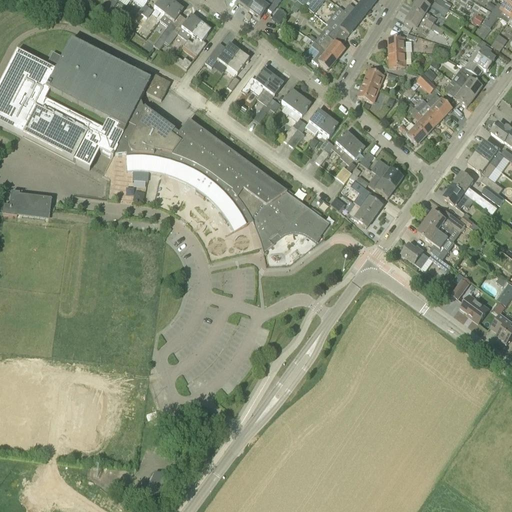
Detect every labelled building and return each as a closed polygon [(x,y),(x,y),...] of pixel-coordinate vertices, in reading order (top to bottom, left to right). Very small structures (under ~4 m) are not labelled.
[(76,6),(71,0),(64,7),(68,12),(76,6)] [(128,0),(132,2),(133,1),(133,0),(112,0),(108,6),(104,12),(108,15),(109,15),(118,2),(120,3),(121,0),(128,0)] [(142,17),(148,9),(144,6),(149,0),(133,0),(133,1),(142,8),(138,14),(142,17)] [(164,17),(173,5),(165,0),(161,0),(154,10),(159,13),(155,18),(160,22),(164,17)] [(248,12),(257,0),(239,0),(237,4),(248,12)] [(272,0),(257,0),(248,12),(259,21),(267,11),(272,15),(281,2),(277,0),(274,0),(274,1),(272,0)] [(324,0),(298,0),(297,2),(301,6),(302,6),(313,16),(326,1),(324,0)] [(363,0),(358,7),(367,14),(377,2),(374,0),(363,0)] [(436,0),(434,3),(448,12),(451,6),(446,3),(440,0),(436,0)] [(511,0),(507,0),(500,11),(502,12),(499,16),(500,16),(499,18),(508,24),(511,18),(511,0)] [(296,15),(301,6),(297,2),(290,12),(296,15)] [(411,13),(433,26),(436,22),(436,21),(430,17),(430,18),(425,15),(429,9),(418,2),(411,13)] [(444,18),(448,12),(434,3),(431,9),(439,14),(439,15),(444,18)] [(495,8),(488,3),(485,9),(491,14),(495,8)] [(173,5),(164,17),(174,24),(183,12),(173,5)] [(367,14),(358,7),(355,11),(349,6),(343,13),(339,9),(338,10),(358,26),(367,14)] [(148,9),(142,17),(143,18),(146,20),(152,12),(148,9)] [(349,38),(358,26),(338,10),(325,26),(345,42),(348,37),(349,38)] [(484,25),(490,30),(497,20),(499,18),(500,16),(499,16),(493,12),(484,25)] [(285,16),(280,13),(276,20),(281,23),(285,16)] [(444,33),(433,26),(411,13),(403,25),(414,32),(418,25),(423,28),(424,28),(430,31),(430,30),(441,37),(444,33)] [(191,37),(200,25),(190,18),(179,32),(175,30),(164,44),(169,47),(177,36),(186,43),(187,42),(190,38),(191,37)] [(481,24),(475,20),(471,25),(477,29),(481,24)] [(187,42),(186,43),(182,49),(196,59),(206,46),(201,43),(210,32),(200,25),(191,37),(190,38),(195,42),(192,46),(187,42)] [(484,25),(476,35),(483,41),(491,31),(490,30),(484,25)] [(164,44),(175,30),(170,26),(159,40),(153,48),(159,52),(164,44)] [(345,42),(325,26),(327,28),(313,45),(316,46),(336,63),(344,52),(340,49),(346,43),(345,42)] [(297,44),(301,38),(296,34),(291,39),(297,44)] [(311,42),(304,38),(302,43),(308,46),(311,42)] [(388,55),(403,55),(403,41),(387,41),(388,55)] [(498,55),(504,48),(495,42),(490,49),(498,55)] [(148,174),(149,174),(160,176),(162,176),(163,173),(166,174),(166,175),(166,176),(166,177),(167,178),(168,178),(175,181),(186,185),(196,191),(194,194),(203,200),(205,198),(213,206),(221,215),(219,216),(225,225),(228,223),(234,234),(246,227),(247,227),(247,226),(248,226),(248,225),(248,224),(247,224),(246,221),(247,221),(249,220),(252,225),(256,233),(259,241),(261,250),(262,252),(262,254),(263,256),(263,254),(273,247),(272,247),(269,242),(277,236),(280,240),(285,236),(290,235),(295,235),(299,235),(303,237),(307,239),(315,245),(329,226),(319,219),(321,217),(314,212),(312,210),(310,213),(306,210),(291,199),(293,197),(283,190),(282,192),(272,185),(263,178),(264,176),(256,169),(254,172),(235,158),(236,155),(228,149),(226,151),(216,144),(206,137),(208,135),(200,128),(198,131),(188,123),(182,131),(178,136),(174,133),(176,130),(147,109),(145,111),(143,103),(139,105),(144,95),(152,99),(161,103),(168,89),(170,86),(145,73),(142,79),(134,75),(123,70),(119,68),(93,54),(89,52),(79,47),(75,45),(70,43),(68,48),(62,59),(52,55),(45,68),(43,66),(16,53),(0,84),(0,126),(20,137),(24,139),(89,172),(99,153),(109,159),(111,160),(112,160),(114,157),(118,157),(125,156),(127,174),(133,173),(132,170),(141,170),(149,171),(148,174)] [(475,78),(476,78),(481,72),(484,74),(493,62),(491,60),(493,57),(488,53),(490,50),(481,43),(474,52),(475,53),(463,70),(461,70),(464,71),(466,72),(475,78)] [(227,70),(238,54),(228,46),(225,50),(219,45),(205,64),(211,69),(216,62),(227,70)] [(328,73),(336,63),(316,46),(313,45),(310,48),(322,58),(317,65),(328,73)] [(444,50),(434,46),(432,54),(441,57),(444,50)] [(238,54),(227,70),(236,77),(249,61),(238,54)] [(403,55),(388,55),(388,70),(404,69),(403,55)] [(182,63),(176,58),(172,63),(186,73),(191,66),(184,60),(182,63)] [(435,60),(430,66),(436,71),(441,65),(435,60)] [(472,83),(475,78),(466,72),(464,71),(461,75),(462,76),(455,86),(474,100),(481,90),(472,83)] [(263,92),(273,80),(263,72),(259,77),(254,84),(250,81),(242,91),(247,95),(254,85),(263,92)] [(416,83),(420,78),(405,72),(403,79),(415,83),(416,83)] [(429,85),(430,85),(435,79),(428,72),(422,78),(429,85)] [(362,86),(377,92),(382,79),(368,73),(362,86)] [(429,85),(422,78),(421,78),(420,78),(416,83),(417,83),(416,84),(426,93),(427,91),(431,95),(435,90),(430,85),(429,85)] [(231,93),(239,83),(234,79),(226,90),(231,93)] [(270,112),(275,104),(272,101),(283,87),(273,80),(263,92),(260,96),(269,104),(266,109),(264,107),(253,122),(259,126),(269,112),(270,112)] [(474,100),(455,86),(451,83),(449,86),(453,89),(447,96),(466,110),(474,100)] [(372,105),(377,92),(362,86),(357,100),(372,105)] [(410,100),(415,95),(413,93),(409,89),(402,96),(407,100),(408,99),(410,100)] [(291,112),(300,100),(290,93),(281,105),(291,112)] [(426,106),(442,121),(450,112),(436,98),(435,99),(434,98),(426,106)] [(395,102),(389,99),(387,105),(392,107),(395,102)] [(287,146),(303,125),(299,122),(301,119),(301,120),(310,107),(300,100),(291,112),(287,117),(294,123),(290,128),(291,128),(281,141),(287,146)] [(275,104),(270,112),(274,115),(279,107),(275,104)] [(433,130),(442,121),(426,106),(418,115),(418,116),(422,119),(433,130)] [(408,114),(412,117),(414,119),(418,115),(417,115),(418,114),(412,109),(408,114)] [(318,132),(327,120),(317,113),(308,125),(318,132)] [(433,130),(422,119),(414,129),(425,139),(433,130)] [(327,120),(318,132),(328,140),(337,128),(327,120)] [(303,125),(287,146),(294,151),(304,137),(302,135),(307,128),(303,125)] [(416,149),(425,139),(414,129),(410,125),(401,134),(416,149)] [(511,132),(506,129),(505,130),(499,125),(496,128),(495,129),(493,131),(493,133),(491,136),(511,151),(511,150),(511,132)] [(339,160),(355,144),(345,135),(333,148),(329,145),(323,152),(323,153),(314,163),(320,168),(329,157),(327,155),(331,151),(340,159),(339,160)] [(312,150),(317,144),(313,141),(308,147),(312,150)] [(323,152),(329,145),(326,142),(320,150),(323,152)] [(339,160),(348,168),(345,171),(349,175),(355,168),(352,165),(353,163),(364,151),(355,144),(339,160)] [(478,157),(496,171),(504,160),(511,165),(511,157),(504,152),(501,157),(497,155),(498,153),(496,152),(485,144),(481,150),(482,151),(478,157)] [(367,171),(370,166),(369,165),(373,159),(367,155),(359,166),(367,171)] [(489,181),(496,171),(478,157),(469,169),(479,176),(481,178),(482,176),(485,179),(481,184),(494,194),(502,200),(502,199),(499,197),(503,191),(489,181)] [(375,177),(394,191),(402,180),(382,165),(374,176),(375,176),(375,177)] [(394,191),(375,177),(368,186),(359,179),(358,180),(357,179),(352,175),(349,180),(355,184),(364,191),(367,188),(387,202),(394,191)] [(464,196),(469,200),(474,204),(483,211),(486,207),(481,204),(483,201),(475,195),(476,193),(474,191),(477,187),(473,184),(462,175),(453,188),(464,196)] [(459,213),(469,200),(464,196),(453,188),(443,201),(454,209),(455,209),(459,213)] [(499,205),(502,200),(494,194),(491,199),(499,205)] [(49,214),(50,202),(51,202),(19,198),(19,196),(10,195),(9,209),(3,208),(2,217),(16,219),(17,211),(49,214)] [(355,206),(373,220),(381,209),(368,200),(362,196),(355,206)] [(339,215),(345,208),(335,200),(329,207),(339,215)] [(366,231),(373,220),(355,206),(348,216),(354,221),(353,222),(366,231)] [(438,234),(442,228),(451,234),(453,230),(460,235),(466,228),(446,213),(442,219),(434,213),(425,225),(438,234)] [(468,221),(464,218),(460,223),(469,230),(473,224),(468,221)] [(443,237),(438,234),(425,225),(417,236),(434,248),(436,246),(443,237)] [(455,259),(462,250),(456,246),(449,255),(455,259)] [(415,252),(409,247),(401,257),(421,272),(429,260),(422,255),(423,255),(417,250),(415,252)] [(448,275),(451,270),(446,266),(433,256),(429,261),(448,275)] [(462,283),(458,288),(451,297),(458,302),(468,287),(462,283)] [(505,309),(511,299),(511,287),(508,285),(496,303),(505,309)] [(478,327),(489,312),(469,298),(460,311),(473,320),(472,322),(478,327)] [(492,313),(499,318),(505,310),(498,304),(492,313)] [(506,347),(511,339),(511,331),(510,330),(511,327),(511,326),(500,318),(490,331),(496,335),(494,338),(506,347)] [(158,499),(167,481),(156,476),(147,494),(158,499)]
